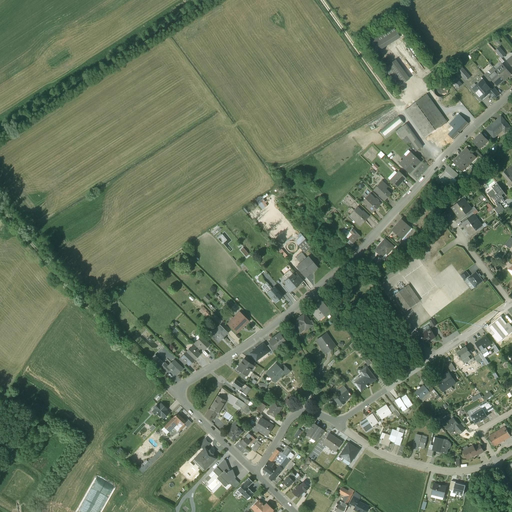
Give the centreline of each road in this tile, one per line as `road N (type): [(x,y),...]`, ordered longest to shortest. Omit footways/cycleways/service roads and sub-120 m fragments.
road 1 (unclassified): [(511,94),(307,300),(171,395)]
road 2 (track): [(171,395),(0,209)]
road 3 (unclassified): [(337,422),(511,303)]
road 4 (residential): [(496,461),(444,471),(405,462),(337,422)]
road 5 (track): [(322,0),(397,107)]
